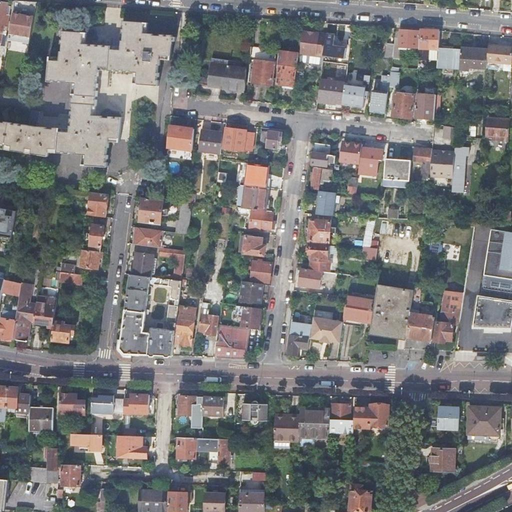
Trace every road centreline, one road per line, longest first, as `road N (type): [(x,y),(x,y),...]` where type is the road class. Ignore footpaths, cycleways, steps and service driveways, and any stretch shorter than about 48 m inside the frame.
road 1 (residential): [(511,22),(212,0)]
road 2 (residential): [(303,120),(270,377)]
road 3 (residential): [(99,371),(123,195)]
road 4 (secondary): [(270,377),(423,382)]
road 5 (residential): [(423,382),(401,511)]
road 6 (residential): [(173,105),(303,120)]
